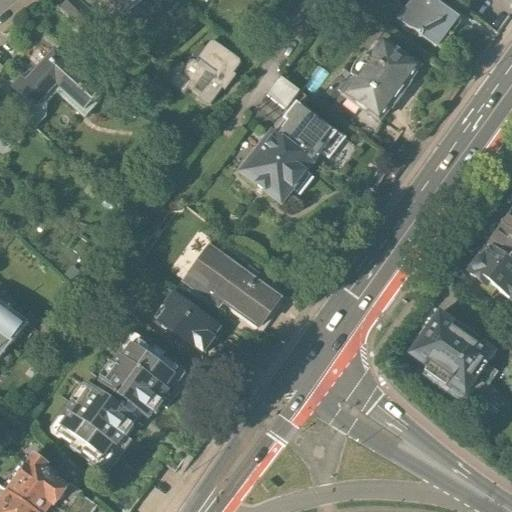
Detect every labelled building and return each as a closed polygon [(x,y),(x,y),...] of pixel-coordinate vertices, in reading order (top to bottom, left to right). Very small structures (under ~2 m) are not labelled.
[(75,0),(72,4),(90,22),(103,8),(94,0),(75,0)] [(99,0),(104,6),(111,0),(112,0),(124,13),(132,6),(127,0),(99,0)] [(455,0),(417,0),(407,13),(431,25),(430,29),(451,44),(471,15),(467,12),(469,10),(455,0)] [(394,31),(353,87),(391,114),(432,59),(394,31)] [(180,79),(196,90),(200,84),(210,92),(209,94),(219,101),(234,82),(237,85),(247,72),(242,68),(252,55),(223,34),(206,57),(203,55),(198,63),(193,59),(181,66),(184,74),(180,79)] [(112,85),(65,43),(36,75),(32,71),(24,81),(52,106),(68,88),(96,112),(111,95),(106,92),(112,85)] [(17,64),(0,48),(0,76),(3,79),(17,64)] [(285,126),(325,156),(333,147),(340,152),(357,131),(309,94),(285,126)] [(285,126),(252,168),(292,199),(325,156),(285,126)] [(511,226),(500,242),(511,250),(511,226)] [(293,292),(221,242),(195,279),(231,305),(237,296),(272,321),(293,292)] [(511,287),(511,250),(500,242),(480,268),(488,275),(491,272),(511,287)] [(177,303),(169,314),(212,345),(231,319),(184,285),(175,295),(177,303)] [(0,376),(42,320),(4,293),(0,298),(0,376)] [(450,303),(420,345),(477,385),(506,343),(450,303)] [(162,414),(173,400),(179,404),(201,373),(192,366),(195,361),(189,357),(182,367),(146,341),(136,355),(132,352),(108,385),(98,378),(78,405),(83,408),(69,428),(84,438),(82,440),(94,449),(92,452),(102,458),(100,460),(103,463),(122,437),(127,441),(147,413),(144,411),(149,405),(162,414)] [(44,449),(16,487),(49,511),(52,511),(76,481),(54,465),(58,460),(44,449)] [(49,511),(16,487),(0,507),(0,511),(49,511)]
